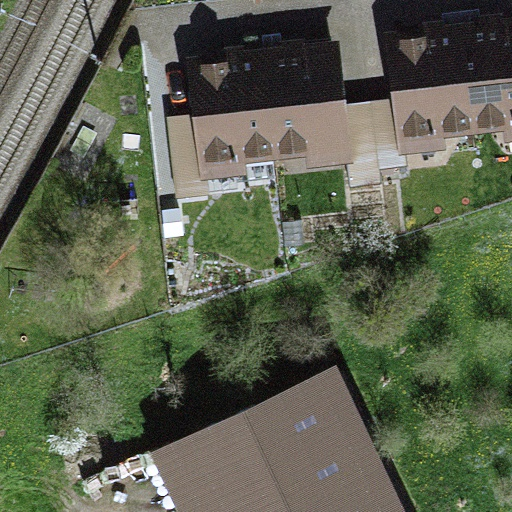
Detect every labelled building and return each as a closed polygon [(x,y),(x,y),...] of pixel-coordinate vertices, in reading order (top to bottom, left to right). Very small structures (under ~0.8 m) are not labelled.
[(511,26),(462,32),(472,121),(511,116),(511,26)] [(472,121),(462,32),(392,40),(399,97),(403,130),(472,121)] [(264,57),(274,147),(344,139),(340,104),(333,49),(264,57)] [(274,147),(264,57),(194,65),(199,113),(204,155),(274,147)] [(346,155),(405,148),(403,130),(399,97),(340,104),(344,139),(346,155)] [(204,155),(199,113),(177,115),(185,183),(207,181),(204,155)] [(408,511),(336,357),(152,445),(181,511),(408,511)]
